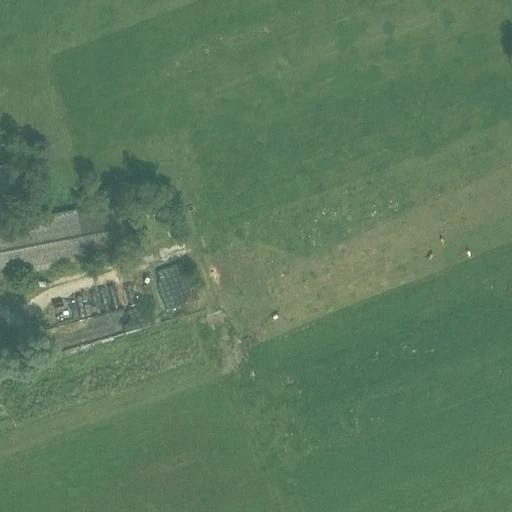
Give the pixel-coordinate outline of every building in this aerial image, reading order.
[(0,165),(0,178),(3,195),(19,192),(13,163),(0,165)] [(0,275),(124,250),(115,201),(0,224),(0,275)] [(89,282),(98,309),(145,293),(136,267),(89,282)] [(185,282),(166,283),(168,310),(186,309),(185,282)] [(165,301),(78,325),(87,357),(174,333),(165,301)]
